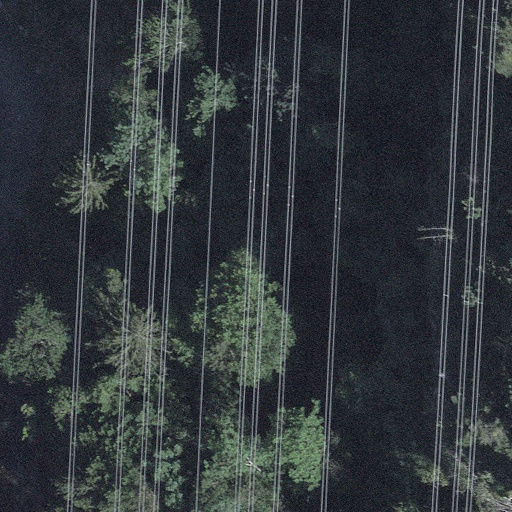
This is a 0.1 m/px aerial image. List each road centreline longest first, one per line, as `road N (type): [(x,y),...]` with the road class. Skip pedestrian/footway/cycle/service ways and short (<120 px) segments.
road 1 (track): [(0,213),(19,511)]
road 2 (track): [(0,62),(22,77),(0,202)]
